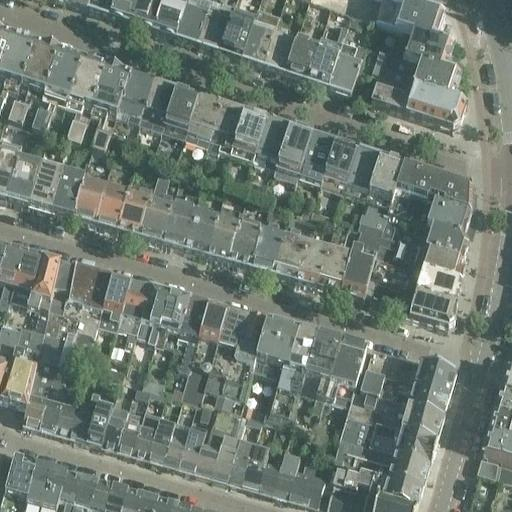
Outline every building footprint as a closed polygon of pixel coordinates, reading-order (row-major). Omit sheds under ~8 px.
[(41,0),(41,1),(63,8),(66,0),(41,0)] [(66,0),(63,8),(87,16),(92,0),(66,0)] [(92,0),(87,16),(107,23),(115,0),(92,0)] [(115,0),(107,23),(129,30),(139,0),(115,0)] [(139,0),(129,30),(151,37),(164,0),(139,0)] [(180,0),(164,0),(151,37),(173,44),(188,3),(180,0)] [(189,0),(188,3),(173,44),(195,52),(208,15),(210,16),(213,5),(197,0),(189,0)] [(299,2),(292,0),(287,0),(284,9),(295,13),(299,2)] [(372,0),(385,4),(404,11),(425,18),(440,23),(443,15),(428,9),(430,0),(372,0)] [(396,35),(404,38),(413,41),(436,49),(444,24),(440,23),(425,18),(404,11),(377,2),(372,16),(380,18),(376,29),(396,35)] [(208,15),(195,52),(218,59),(230,22),(231,23),(234,14),(235,13),(223,9),(213,5),(210,16),(208,15)] [(230,22),(218,59),(240,66),(252,30),(253,30),(260,10),(253,7),(249,19),(234,14),(231,23),(230,22)] [(369,25),(353,20),(347,37),(352,39),(366,33),(369,25)] [(252,30),(240,66),(261,74),(274,37),(276,37),(280,26),(269,22),(262,33),(253,30),(252,30)] [(318,51),(305,88),(327,95),(339,58),(343,50),(347,37),(338,35),(333,48),(334,48),(331,56),(318,51)] [(274,37),(261,74),(283,81),(296,44),(276,37),(274,37)] [(0,38),(0,70),(10,42),(0,38)] [(389,60),(404,66),(420,71),(445,79),(453,54),(436,49),(413,41),(404,38),(399,54),(392,52),(389,60)] [(0,111),(6,94),(17,98),(19,92),(34,50),(10,42),(0,70),(0,111)] [(296,44),(283,81),(305,88),(318,51),(296,44)] [(34,50),(19,92),(17,98),(6,129),(19,133),(29,103),(41,107),(44,100),(58,58),(34,50)] [(327,95),(351,103),(352,102),(351,102),(362,66),(358,65),(361,56),(343,50),(339,58),(327,95)] [(384,87),(412,97),(452,109),(460,84),(445,79),(420,71),(404,66),(389,60),(379,57),(371,82),(384,87)] [(58,58),(44,100),(42,107),(47,109),(44,120),(38,118),(31,137),(45,141),(54,111),(65,114),(67,107),(82,66),(58,58)] [(82,66),(67,107),(65,114),(88,122),(91,115),(105,73),(82,66)] [(105,73),(91,115),(88,122),(114,131),(116,123),(118,118),(130,82),(105,73)] [(130,82),(118,118),(116,123),(138,131),(153,89),(130,82)] [(371,109),(405,120),(406,121),(452,136),(452,137),(459,133),(458,132),(465,113),(452,109),(412,97),(384,87),(381,95),(376,94),(371,109)] [(176,97),(153,89),(138,131),(161,139),(176,97)] [(355,96),(352,104),(363,107),(365,99),(355,96)] [(200,104),(176,97),(161,139),(184,147),(200,104)] [(222,112),(200,104),(184,147),(207,154),(222,112)] [(244,119),(222,112),(207,154),(207,155),(207,157),(220,161),(220,159),(230,162),(244,119)] [(244,119),(230,162),(253,169),(255,163),(267,127),(244,119)] [(267,127),(255,163),(253,169),(254,172),(260,175),(263,173),(268,175),(275,177),(277,171),(290,134),(267,127)] [(86,133),(72,129),(66,148),(79,152),(86,133)] [(290,134),(277,171),(288,175),(287,181),(298,184),(299,178),(311,141),(290,134)] [(30,147),(33,138),(25,135),(22,144),(30,147)] [(109,141),(96,136),(94,142),(90,153),(103,158),(109,141)] [(299,178),(298,184),(320,192),(323,186),(335,149),(311,141),(299,178)] [(51,154),(54,145),(48,142),(45,152),(51,154)] [(335,149),(323,186),(320,192),(344,200),(345,193),(357,156),(335,149)] [(0,203),(3,205),(15,166),(18,158),(0,152),(0,203)] [(345,193),(344,200),(343,202),(365,208),(368,200),(381,162),(358,155),(357,156),(345,193)] [(381,162),(368,200),(365,208),(362,220),(359,228),(383,235),(389,216),(395,198),(403,172),(404,170),(381,162)] [(15,166),(3,205),(26,211),(39,172),(15,166)] [(162,180),(171,183),(175,171),(166,167),(162,180)] [(39,172),(26,211),(49,218),(61,179),(39,172)] [(403,172),(395,198),(433,211),(434,210),(470,222),(471,198),(468,192),(403,172)] [(183,187),(194,191),(197,180),(186,177),(183,187)] [(61,179),(49,218),(73,225),(84,185),(61,179)] [(194,191),(205,194),(208,184),(197,180),(194,191)] [(255,202),(266,205),(273,185),(262,181),(255,202)] [(84,185),(73,225),(94,231),(106,192),(84,185)] [(225,189),(222,198),(231,201),(234,192),(225,189)] [(151,205),(139,244),(161,250),(172,211),(161,208),(166,194),(155,191),(151,205)] [(106,192),(94,231),(116,237),(128,198),(106,192)] [(128,198),(116,237),(139,244),(151,205),(128,198)] [(389,220),(400,223),(426,232),(464,245),(471,223),(470,222),(434,210),(433,211),(395,198),(389,220)] [(172,211),(161,250),(183,256),(195,217),(198,205),(187,202),(183,214),(172,211)] [(195,217),(183,256),(206,262),(218,224),(205,220),(208,208),(198,205),(195,217)] [(250,221),(253,210),(246,208),(243,218),(250,221)] [(285,221),(308,228),(311,219),(288,211),(285,221)] [(320,232),(323,224),(320,219),(312,216),(311,219),(308,228),(320,232)] [(361,229),(359,228),(362,220),(355,218),(350,234),(342,262),(350,265),(361,229)] [(399,247),(425,256),(464,268),(468,253),(464,245),(426,232),(423,242),(396,233),(400,223),(389,220),(383,236),(383,242),(399,247)] [(218,224),(206,262),(228,268),(239,230),(218,224)] [(260,239),(250,275),(273,281),(284,246),(274,243),(278,229),(268,226),(264,240),(261,239),(260,239)] [(335,237),(329,259),(318,295),(340,301),(350,265),(342,262),(350,234),(333,229),(331,236),(335,237)] [(350,265),(340,301),(363,308),(363,307),(364,307),(369,286),(373,271),(372,271),(380,249),(397,254),(399,247),(383,242),(383,236),(362,229),(350,265)] [(239,230),(228,268),(250,275),(260,239),(261,239),(262,237),(239,230)] [(284,246),(273,281),(295,288),(306,252),(296,249),(300,236),(291,233),(287,247),(284,246)] [(306,252),(295,288),(318,295),(329,259),(319,256),(323,243),(313,240),(309,253),(306,252)] [(392,268),(422,278),(461,290),(465,278),(461,277),(464,268),(425,256),(399,247),(399,249),(392,268)] [(375,288),(415,301),(457,314),(461,290),(422,278),(422,279),(414,276),(413,279),(391,271),(395,258),(380,253),(375,267),(373,271),(369,286),(375,288)] [(7,254),(0,278),(0,287),(5,289),(0,305),(0,325),(5,327),(10,310),(15,292),(25,259),(7,254)] [(25,259),(15,292),(10,310),(20,312),(21,306),(28,308),(41,264),(25,259)] [(41,264),(28,308),(27,314),(38,317),(33,337),(44,339),(48,320),(50,309),(52,301),(53,297),(59,269),(41,264)] [(59,269),(53,297),(52,301),(67,303),(67,299),(71,273),(71,272),(59,269)] [(67,299),(67,303),(67,308),(82,312),(91,278),(71,272),(71,273),(67,299)] [(112,284),(91,278),(82,312),(67,308),(67,303),(52,301),(50,309),(48,320),(44,339),(38,366),(56,371),(72,376),(81,378),(84,379),(102,320),(103,317),(112,284)] [(121,323),(131,289),(112,284),(103,317),(116,321),(114,330),(119,332),(121,323)] [(401,322),(409,324),(448,336),(453,332),(457,314),(415,301),(375,288),(369,310),(402,320),(401,322)] [(121,323),(119,332),(118,336),(127,339),(123,353),(133,356),(141,328),(150,294),(131,289),(121,323)] [(150,294),(141,328),(150,331),(145,349),(155,352),(160,334),(170,299),(151,294),(150,295),(150,294)] [(170,299),(160,334),(155,352),(165,355),(170,337),(179,340),(190,305),(170,299)] [(190,305),(179,340),(177,348),(186,350),(178,378),(189,381),(198,345),(208,311),(190,306),(190,305)] [(208,311),(198,345),(189,381),(184,398),(181,407),(200,412),(210,378),(218,351),(228,316),(208,311)] [(228,316),(218,351),(210,378),(204,398),(212,400),(216,405),(214,410),(221,412),(224,403),(236,360),(247,322),(228,316)] [(247,322),(236,360),(224,403),(221,412),(220,416),(241,422),(244,410),(244,408),(255,367),(266,327),(247,322)] [(266,327),(255,367),(256,367),(253,377),(275,384),(278,374),(288,377),(299,336),(266,327)] [(0,404),(0,405),(12,366),(15,355),(22,333),(3,328),(2,332),(0,338),(0,404)] [(12,366),(0,405),(28,413),(30,402),(29,402),(36,373),(38,366),(44,339),(33,337),(22,333),(15,355),(12,366)] [(299,336),(288,377),(278,374),(263,427),(290,434),(302,390),(316,341),(299,336)] [(316,341),(302,390),(317,394),(310,418),(320,421),(324,408),(329,390),(341,348),(316,341)] [(341,348),(329,390),(324,408),(349,415),(355,397),(366,356),(341,348)] [(370,362),(365,381),(449,405),(455,386),(451,379),(372,357),(371,362),(370,362)] [(89,363),(84,379),(94,382),(98,366),(89,363)] [(46,407),(38,435),(54,439),(72,376),(56,371),(38,366),(36,373),(29,402),(30,402),(46,407)] [(106,374),(103,385),(118,389),(123,391),(126,380),(106,374)] [(72,376),(54,439),(69,443),(77,416),(70,414),(81,378),(72,376)] [(507,380),(501,399),(511,401),(511,378),(511,379),(509,381),(507,380)] [(126,381),(123,391),(126,392),(134,394),(142,396),(143,396),(145,387),(145,386),(126,381)] [(443,425),(449,405),(365,381),(360,401),(395,411),(398,400),(410,404),(407,415),(443,425)] [(145,387),(143,396),(162,402),(165,392),(145,387)] [(142,396),(134,394),(132,401),(140,403),(142,396)] [(177,396),(174,405),(181,407),(184,398),(177,396)] [(77,416),(69,443),(85,448),(98,403),(98,402),(90,399),(85,418),(77,416)] [(511,401),(501,399),(495,420),(511,425),(511,401)] [(98,403),(85,448),(100,452),(108,425),(102,423),(107,403),(99,400),(98,402),(98,403)] [(436,449),(443,425),(407,415),(395,411),(360,401),(353,425),(400,439),(400,438),(436,449)] [(23,430),(38,435),(46,407),(30,402),(28,413),(23,430)] [(108,425),(100,452),(116,457),(127,417),(128,415),(112,410),(108,425)] [(245,411),(242,422),(248,424),(251,412),(245,411)] [(139,433),(131,461),(146,465),(154,438),(159,419),(160,415),(153,413),(146,436),(139,433)] [(203,414),(199,427),(208,430),(212,416),(203,414)] [(200,451),(192,478),(210,483),(218,456),(219,456),(223,443),(229,420),(212,415),(212,416),(208,430),(202,451),(200,451)] [(127,417),(116,457),(131,461),(139,433),(142,421),(127,417)] [(154,438),(146,465),(162,469),(170,442),(164,440),(166,431),(162,429),(164,421),(159,419),(154,438)] [(218,456),(210,483),(225,487),(237,447),(243,424),(229,420),(223,443),(219,456),(218,456)] [(511,425),(495,420),(483,462),(489,464),(501,467),(511,470),(511,425)] [(400,439),(353,425),(346,423),(340,447),(429,474),(430,474),(438,449),(436,449),(400,438),(400,439)] [(259,429),(243,424),(242,429),(258,433),(259,429)] [(170,442),(162,469),(177,474),(185,446),(189,433),(190,430),(182,428),(177,444),(170,442)] [(325,432),(317,430),(314,443),(321,445),(325,432)] [(185,446),(177,474),(192,478),(200,451),(204,437),(199,436),(189,433),(185,446)] [(237,447),(225,487),(241,492),(252,453),(252,452),(237,447)] [(422,497),(429,474),(340,447),(333,471),(386,486),(422,497)] [(252,453),(241,492),(256,496),(264,469),(259,467),(262,455),(256,454),(252,453)] [(264,469),(256,496),(272,501),(280,473),(284,462),(275,460),(272,471),(264,469)] [(294,477),(286,505),(302,509),(309,481),(314,468),(315,462),(307,460),(302,479),(297,478),(294,477)] [(12,468),(5,497),(0,511),(22,511),(25,502),(27,503),(29,498),(36,469),(14,462),(12,468)] [(280,473),(272,501),(286,505),(294,477),(297,478),(299,466),(284,462),(280,473)] [(482,467),(478,480),(483,481),(483,482),(498,487),(501,467),(489,464),(483,462),(482,467)] [(309,481),(302,509),(312,511),(328,511),(334,495),(327,493),(329,487),(319,484),(322,474),(319,473),(320,470),(314,468),(309,481)] [(36,469),(29,498),(35,499),(31,511),(40,511),(43,502),(51,473),(36,469)] [(417,511),(422,497),(386,486),(333,471),(329,487),(327,493),(334,495),(377,506),(380,507),(399,511),(417,511)] [(51,473),(43,502),(40,511),(49,511),(51,504),(58,506),(66,477),(51,473)] [(66,477),(58,506),(66,508),(64,511),(73,511),(74,510),(73,510),(81,482),(66,477)] [(81,482),(73,510),(74,510),(73,511),(90,511),(97,486),(81,482)] [(97,486),(90,511),(106,511),(113,491),(97,486)] [(106,511),(122,511),(127,495),(113,491),(106,511)] [(127,495),(122,511),(138,511),(142,499),(127,495)] [(334,495),(328,511),(399,511),(380,507),(377,506),(334,495)] [(142,499),(138,511),(154,511),(157,503),(142,499)] [(157,503),(154,511),(172,511),(173,508),(157,503)]
